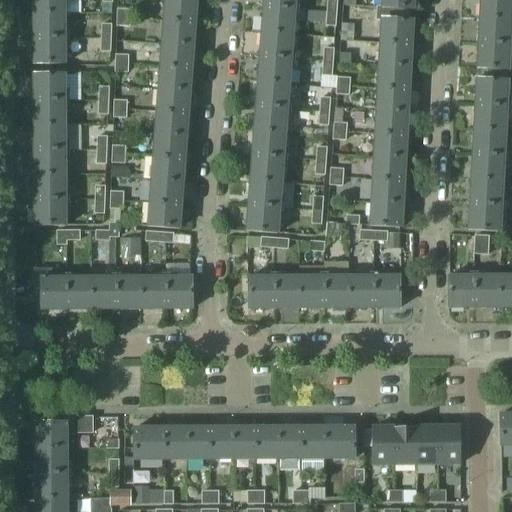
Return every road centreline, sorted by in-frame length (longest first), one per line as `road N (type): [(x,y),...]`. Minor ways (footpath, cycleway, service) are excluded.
road 1 (residential): [(209,349),(207,236),(226,0)]
road 2 (residential): [(428,346),(443,0)]
road 3 (residential): [(209,349),(428,346)]
road 4 (residential): [(0,352),(209,349)]
road 5 (residential): [(479,511),(475,346)]
